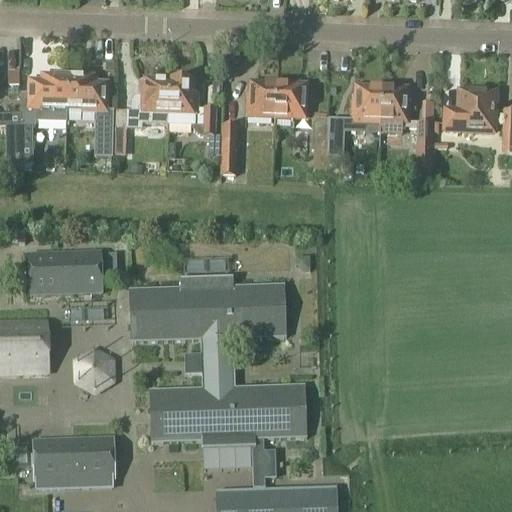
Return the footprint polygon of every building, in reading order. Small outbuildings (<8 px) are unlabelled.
[(457,0),(457,6),(461,6),(463,9),(468,9),(471,7),(475,7),(475,5),(481,6),(481,0),(457,0)] [(40,101),(20,100),(21,113),(21,120),(21,130),(32,130),(35,130),(35,125),(67,126),(67,114),(68,80),(55,79),(54,82),(44,82),(43,101),(40,101)] [(68,80),(67,114),(81,114),(81,117),(94,118),(94,162),(112,162),(112,160),(114,134),(114,131),(115,116),(104,116),(105,84),(93,84),(82,84),(82,80),(68,80)] [(168,118),(168,129),(204,131),(204,140),(215,141),(216,114),(198,113),(199,100),(194,100),(194,86),(185,86),(182,83),(175,83),(173,85),(169,85),(169,87),(168,118)] [(114,134),(112,160),(125,161),(126,134),(138,135),(141,135),(141,129),(149,129),(168,130),(168,129),(168,118),(169,87),(145,86),(145,98),(140,98),(139,116),(126,116),(115,116),(114,131),(114,134)] [(275,122),(275,91),(273,90),(270,87),(265,86),(262,90),(251,89),(251,102),(247,102),(246,120),(275,122)] [(303,135),(304,105),(304,91),(291,92),(287,87),(282,88),(278,91),(275,91),(275,134),(303,135)] [(380,139),(381,95),(377,95),(375,93),(369,92),(367,94),(356,94),(356,107),(352,107),(351,137),(380,139)] [(430,178),(430,162),(431,129),(409,128),(410,110),(405,109),(405,96),(395,95),(393,93),(386,93),(384,95),(381,95),(380,139),(402,140),(402,134),(417,134),(416,161),(416,178),(430,178)] [(457,137),(459,137),(467,137),(493,138),(494,99),(490,99),(488,97),(479,96),(476,99),(459,98),(458,117),(445,117),(444,136),(457,137)] [(511,116),(503,116),(502,139),(506,139),(506,158),(511,158),(511,116)] [(0,133),(6,133),(7,170),(33,170),(32,130),(21,130),(21,120),(0,120),(0,133)] [(326,165),(328,125),(312,124),(311,156),(313,156),(312,176),(326,177),(326,165)] [(236,148),(222,148),(221,180),(235,181),(236,148)] [(132,170),(131,178),(141,178),(141,170),(132,170)] [(23,177),(11,177),(10,189),(23,189),(23,177)] [(8,249),(24,249),(23,225),(7,225),(8,249)] [(29,300),(101,298),(100,258),(28,260),(29,300)] [(149,395),(150,448),(203,447),(203,455),(256,453),(256,445),(308,444),(307,390),(237,393),(235,345),(288,343),(286,290),(234,291),(234,283),(180,285),(181,293),(128,295),(130,348),(200,345),(201,394),(149,395)] [(0,327),(0,379),(48,378),(47,326),(0,327)] [(95,401),(116,388),(115,363),(93,352),(73,365),(73,390),(95,401)] [(113,444),(33,447),(34,487),(114,484),(113,444)] [(265,496),(264,484),(276,484),(275,457),(264,457),(263,445),(256,445),(256,453),(251,453),(252,496),(229,497),(228,511),(336,511),(336,494),(265,496)]
